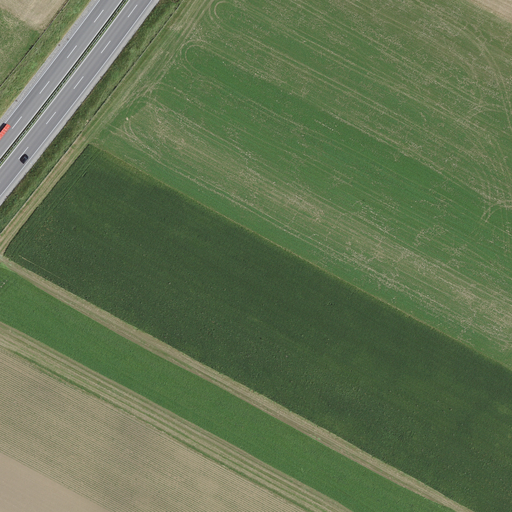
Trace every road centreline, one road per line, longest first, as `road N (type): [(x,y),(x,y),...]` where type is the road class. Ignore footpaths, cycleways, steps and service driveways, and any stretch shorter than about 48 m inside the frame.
road 1 (motorway): [(0,181),(139,0)]
road 2 (motorway): [(109,0),(0,142)]
